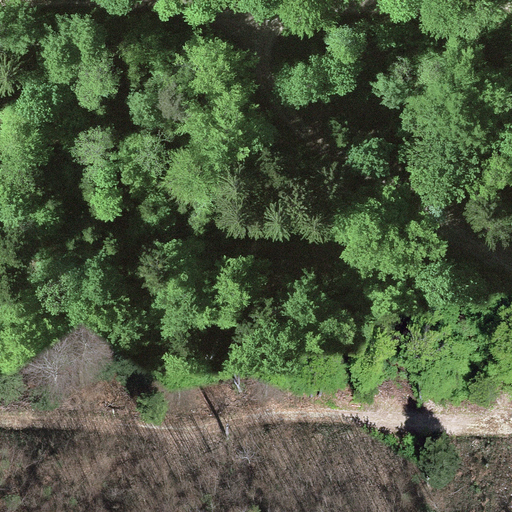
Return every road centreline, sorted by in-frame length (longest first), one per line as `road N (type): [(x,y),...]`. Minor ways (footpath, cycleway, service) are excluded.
road 1 (track): [(0,421),(224,427),(270,414),(511,422)]
road 2 (track): [(272,14),(260,51),(274,93),(316,136),(511,272)]
road 3 (track): [(272,14),(0,4)]
road 4 (track): [(510,0),(272,14)]
